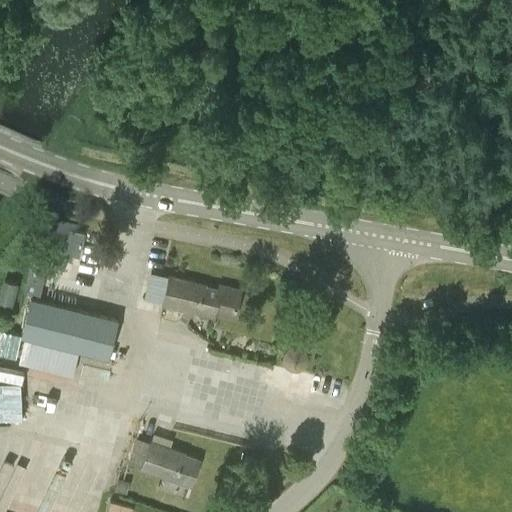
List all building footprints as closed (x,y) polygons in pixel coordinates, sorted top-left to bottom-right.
[(78,255),(84,233),(50,224),(44,246),(78,255)] [(45,288),(50,266),(33,262),(28,284),(45,288)] [(160,271),(157,271),(146,308),(149,309),(152,301),(164,303),(214,314),(214,312),(233,316),(240,290),(219,285),(218,289),(203,286),(204,284),(170,276),(169,278),(159,275),(160,271)] [(3,278),(0,289),(0,303),(12,306),(18,282),(3,278)] [(30,337),(110,357),(118,318),(30,296),(19,335),(30,337)] [(308,360),(308,359),(308,358),(307,357),(307,356),(307,355),(306,354),(306,353),(305,352),(305,351),(304,350),(303,349),(302,348),(301,348),(300,347),(299,347),(298,347),(297,346),(296,346),(294,346),(293,346),(292,346),(291,347),(290,347),(289,347),(288,348),(287,348),(286,349),(285,350),(284,351),(284,352),(283,353),(283,354),(282,355),(282,356),(282,357),(281,358),(281,359),(281,360),(282,362),(282,363),(282,364),(283,365),(283,366),(284,367),(284,368),(285,368),(286,369),(287,370),(288,371),(289,371),(290,372),(291,372),(292,372),(293,372),(294,372),(296,372),(297,372),(298,372),(299,372),(300,371),(301,371),(302,370),(303,369),(304,368),(305,368),(305,367),(306,366),(306,365),(307,364),(307,363),(307,361),(308,360)] [(0,423),(24,422),(22,386),(0,386),(0,423)] [(181,410),(180,419),(209,423),(210,414),(181,410)] [(141,466),(150,441),(137,437),(128,462),(141,466)] [(162,444),(150,440),(150,441),(141,466),(141,467),(190,485),(199,460),(161,446),(162,444)] [(103,469),(87,511),(98,511),(113,472),(103,469)] [(127,479),(117,477),(114,487),(125,490),(127,479)] [(107,511),(132,511),(134,503),(109,499),(107,511)]
